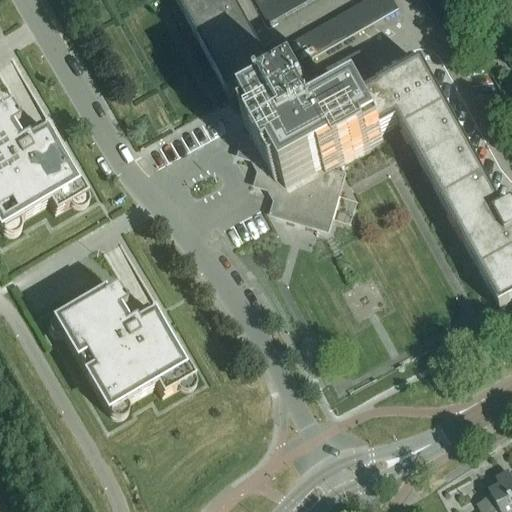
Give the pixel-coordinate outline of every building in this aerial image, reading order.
[(511,211),(503,217),(422,68),(379,92),(359,54),(282,96),(229,0),(173,0),(229,102),(250,91),(260,109),(244,117),(256,140),(245,146),(241,158),(254,162),(261,175),(258,188),(280,194),(274,217),(325,232),(340,180),(325,175),(323,172),(336,166),(338,170),(402,136),(499,314),(511,306),(511,211)] [(269,27),(282,20),(270,0),(258,7),(269,27)] [(270,0),(282,20),(295,12),(287,0),(270,0)] [(287,0),(295,12),(308,5),(305,0),(287,0)] [(373,27),(386,20),(375,0),(361,8),(373,27)] [(386,20),(399,12),(392,0),(374,0),(375,0),(386,20)] [(430,0),(425,3),(433,16),(452,6),(449,0),(430,0)] [(440,30),(460,20),(452,6),(433,16),(440,30)] [(373,27),(361,8),(348,15),(359,35),(373,27)] [(346,42),(359,35),(348,15),(335,22),(346,42)] [(440,30),(446,42),(466,31),(460,20),(440,30)] [(346,42),(335,22),(322,30),(333,50),(346,42)] [(320,57),(333,50),(322,30),(309,37),(320,57)] [(320,57),(309,37),(295,45),(306,65),(320,57)] [(293,72),(306,65),(295,45),(282,52),(293,72)] [(48,209),(54,220),(86,201),(59,156),(45,132),(26,143),(7,111),(0,115),(0,234),(1,237),(48,209)] [(155,392),(161,402),(193,383),(165,336),(152,314),(133,326),(114,294),(104,300),(101,296),(53,324),(108,419),(155,392)] [(490,502),(476,509),(478,511),(511,511),(511,487),(506,477),(494,483),(498,491),(488,496),(490,502)]
